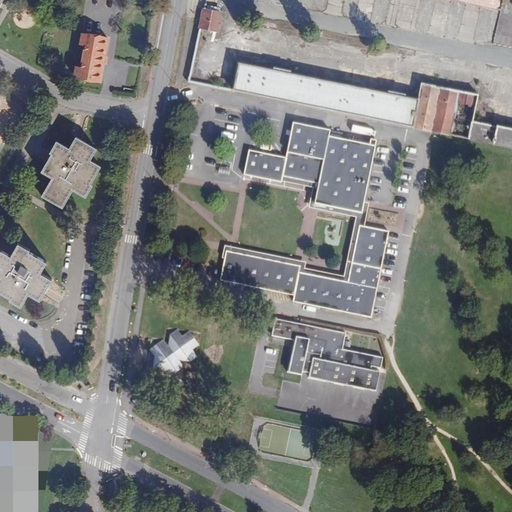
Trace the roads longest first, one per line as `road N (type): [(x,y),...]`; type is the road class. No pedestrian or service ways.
road 1 (residential): [(102,414),(172,0)]
road 2 (unclassified): [(274,511),(102,414)]
road 3 (unclassified): [(97,442),(213,511)]
